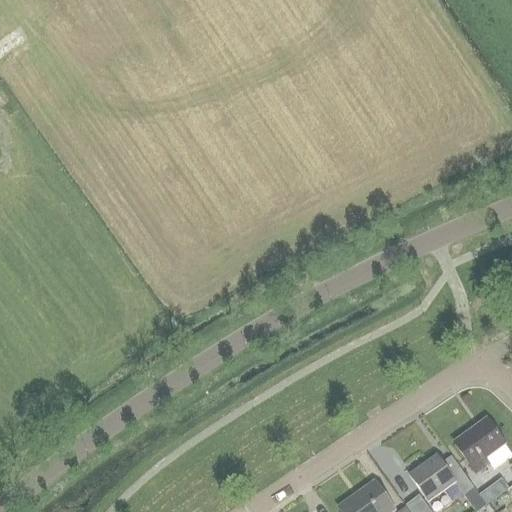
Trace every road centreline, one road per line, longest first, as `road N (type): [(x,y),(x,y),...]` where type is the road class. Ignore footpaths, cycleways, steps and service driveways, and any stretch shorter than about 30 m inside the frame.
road 1 (tertiary): [(0,509),(170,384),(284,314),(432,237),(511,206)]
road 2 (residential): [(250,511),(475,362),(511,395)]
